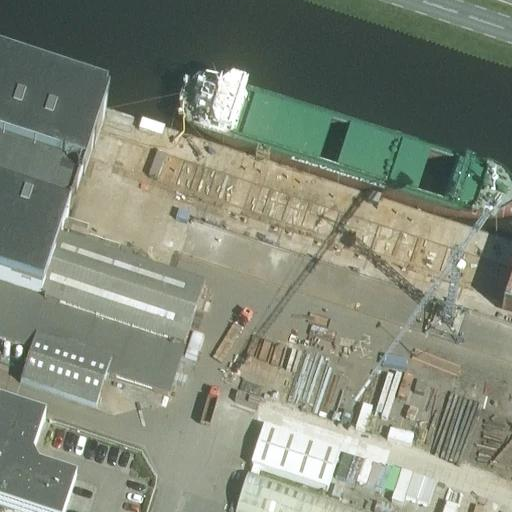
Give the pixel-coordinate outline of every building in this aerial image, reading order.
[(168,399),(182,358),(194,362),(202,337),(190,333),(205,289),(115,261),(119,249),(85,238),(88,229),(67,222),(78,186),(80,186),(105,109),(0,75),(0,344),(30,354),(19,387),(95,412),(106,379),(168,399)] [(224,211),(275,224),(285,185),(259,178),(262,164),(237,158),(224,211)] [(131,263),(134,254),(120,250),(118,258),(131,263)] [(63,511),(73,484),(38,473),(31,458),(42,423),(0,409),(0,508),(11,511),(63,511)] [(264,427),(249,473),(248,475),(235,511),(355,511),(258,478),(261,471),(329,493),(342,452),(264,427)] [(438,506),(445,479),(410,471),(403,498),(438,506)]
